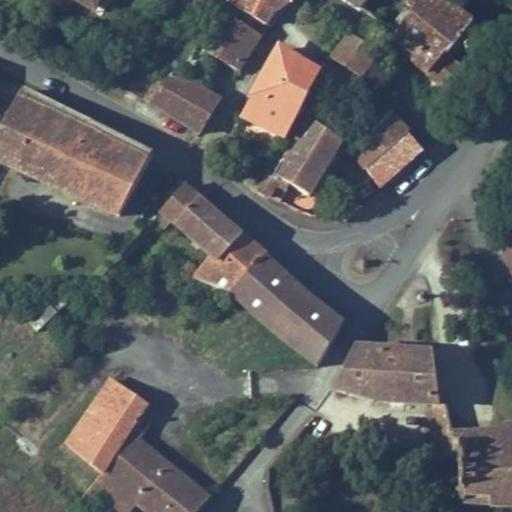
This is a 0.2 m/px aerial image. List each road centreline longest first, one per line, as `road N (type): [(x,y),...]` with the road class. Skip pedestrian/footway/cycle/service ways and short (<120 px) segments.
road 1 (tertiary): [(0,52),(192,164)]
road 2 (residential): [(236,485),(313,393),(361,310)]
road 3 (residential): [(298,0),(192,164)]
road 4 (tertiary): [(192,164),(307,258)]
road 5 (residential): [(511,306),(459,168)]
road 6 (tertiary): [(430,215),(307,258)]
